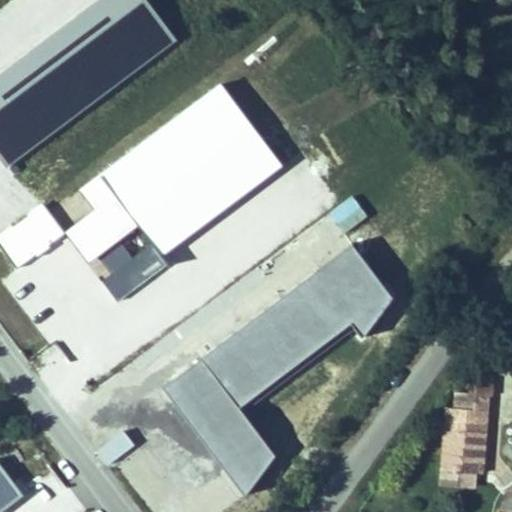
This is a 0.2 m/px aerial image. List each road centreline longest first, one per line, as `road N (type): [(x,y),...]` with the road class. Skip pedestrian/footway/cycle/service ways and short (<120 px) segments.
road 1 (residential): [(323,511),(511,268)]
road 2 (residential): [(115,511),(0,355)]
